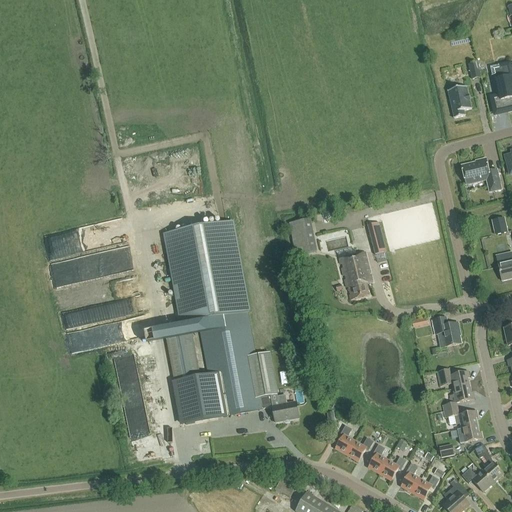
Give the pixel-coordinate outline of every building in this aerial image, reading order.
[(494,118),(511,113),(511,67),(511,62),(490,67),(492,77),(491,77),(495,95),(489,97),(494,118)] [(477,64),(468,65),(471,80),(480,78),(477,64)] [(465,117),(464,112),(472,110),(466,88),(448,92),(454,119),(465,117)] [(466,185),(487,180),(490,193),(501,190),(497,172),(489,174),(485,160),(476,162),(476,164),(462,168),(466,185)] [(317,252),(310,220),(289,224),(295,256),(317,252)] [(493,222),(497,238),(509,235),(505,220),(493,222)] [(192,324),(180,326),(165,328),(183,426),(265,410),(273,408),(276,424),(299,419),(296,404),(287,406),(285,396),(276,398),(275,396),(278,395),(270,353),(254,356),(246,313),(251,312),(234,222),(164,235),(180,326),(200,322),(210,377),(201,379),(192,324)] [(386,253),(378,223),(367,226),(374,256),(386,253)] [(367,285),(373,284),(365,254),(340,261),(348,288),(352,301),(370,297),(367,285)] [(502,282),(511,279),(511,262),(498,265),(502,282)] [(75,284),(73,269),(58,271),(60,286),(75,284)] [(66,314),(69,328),(127,317),(126,311),(131,310),(130,307),(145,304),(144,299),(66,314)] [(421,328),(428,326),(426,318),(419,320),(421,328)] [(440,350),(461,345),(460,337),(461,337),(458,324),(448,327),(446,318),(431,322),(434,336),(437,336),(440,350)] [(80,350),(115,342),(114,338),(106,339),(103,325),(82,330),(85,344),(79,345),(80,350)] [(453,390),(469,387),(468,381),(470,380),(469,373),(451,376),(450,371),(438,373),(441,388),(452,386),(453,390)] [(124,390),(143,385),(140,375),(121,380),(124,390)] [(446,413),(458,410),(457,404),(475,400),(473,393),(471,393),(469,387),(453,390),(454,396),(450,397),(452,405),(444,406),(446,413)] [(462,430),(478,426),(476,419),(479,419),(477,412),(459,416),(458,410),(446,413),(447,419),(455,417),(456,426),(461,425),(462,430)] [(478,426),(462,430),(457,431),(461,445),(483,440),(482,433),(479,434),(478,426)] [(347,457),(355,443),(348,439),(353,431),(346,427),(341,436),(343,438),(336,451),(347,457)] [(355,443),(347,457),(358,463),(366,450),(369,452),(374,444),(367,440),(363,447),(355,443)] [(438,448),(441,459),(453,456),(451,445),(438,448)] [(380,476),(388,462),(381,458),(385,450),(379,446),(374,455),(376,456),(369,469),(380,476)] [(483,472),(494,485),(504,475),(493,463),(484,446),(475,451),(480,460),(487,469),(483,472)] [(388,462),(380,476),(391,482),(399,469),(401,471),(406,462),(400,459),(395,466),(388,462)] [(413,495),(421,481),(413,477),(418,469),(412,465),(407,474),(409,475),(402,489),(413,495)] [(494,485),(483,472),(477,478),(470,470),(468,472),(465,468),(461,472),(464,475),(462,477),(469,485),(473,482),(483,494),(494,485)] [(446,478),(448,472),(439,469),(437,475),(446,478)] [(290,499),(299,484),(284,475),(275,492),(290,499)] [(421,481),(413,495),(424,501),(431,488),(435,490),(440,482),(433,478),(428,485),(421,481)] [(447,511),(462,511),(469,506),(462,498),(467,494),(459,484),(444,497),(449,502),(443,507),(447,511)] [(333,511),(307,496),(296,511),(333,511)]
